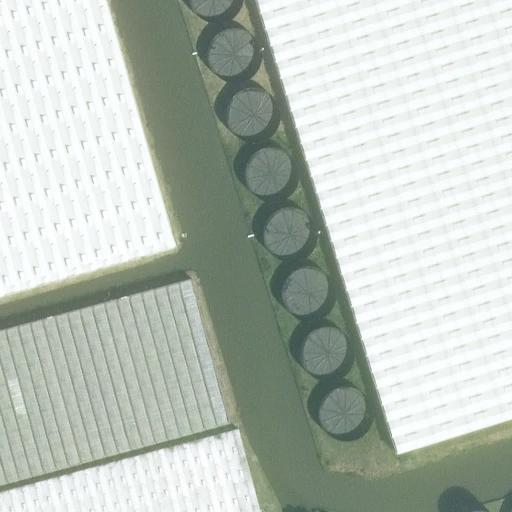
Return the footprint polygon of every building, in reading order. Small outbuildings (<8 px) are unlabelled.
[(0,0),(0,294),(173,246),(101,0),(0,0)] [(191,0),(216,24),(240,0),(191,0)] [(511,0),(254,0),(396,454),(511,417),(511,0)] [(258,76),(260,30),(213,29),(212,75),(258,76)] [(259,144),(284,108),(247,83),(223,120),(259,144)] [(302,179),(281,141),(241,163),(261,201),(302,179)] [(268,208),(267,254),(313,255),(315,210),(268,208)] [(284,312),(329,316),(333,273),(288,269),(284,312)] [(0,486),(229,425),(189,280),(0,330),(0,486)] [(350,374),(350,329),(306,329),(306,374),(350,374)] [(374,424),(358,384),(318,399),(334,439),(374,424)] [(0,511),(257,511),(236,430),(0,492),(0,511)]
